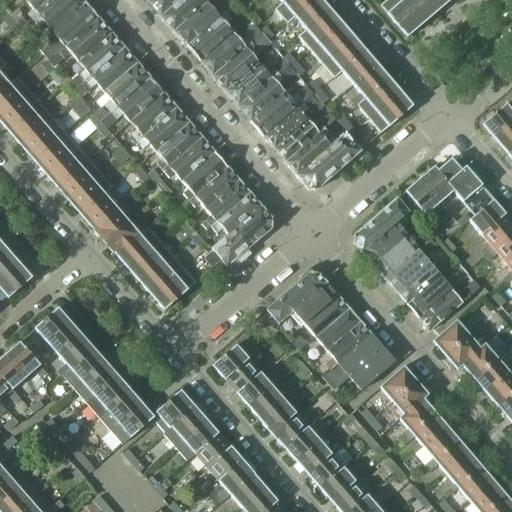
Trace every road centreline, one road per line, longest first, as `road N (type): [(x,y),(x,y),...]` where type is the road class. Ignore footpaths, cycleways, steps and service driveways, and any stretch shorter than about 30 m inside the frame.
road 1 (residential): [(117,0),(315,230)]
road 2 (residential): [(315,230),(511,459)]
road 3 (residential): [(313,511),(171,350)]
road 4 (residential): [(171,350),(315,230)]
road 5 (residential): [(315,230),(445,116)]
road 6 (residential): [(445,116),(343,0)]
road 7 (residential): [(86,252),(0,151)]
road 8 (residential): [(171,350),(86,252)]
